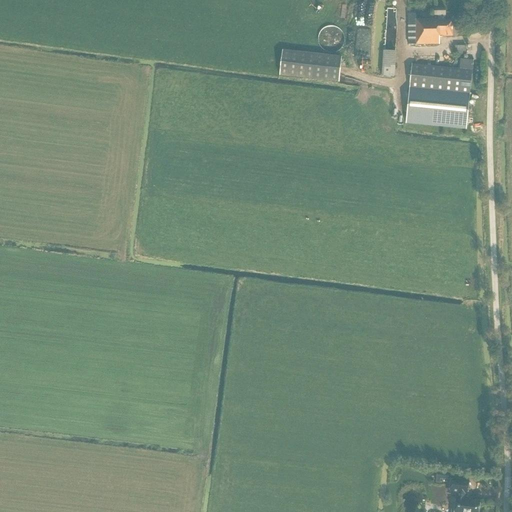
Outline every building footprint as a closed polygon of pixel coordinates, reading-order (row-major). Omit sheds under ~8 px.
[(452,21),(445,21),(445,16),(445,8),(434,8),(434,16),(438,16),(438,20),(415,20),(415,14),(408,14),(408,45),(439,44),(439,36),(452,36),(452,21)] [(465,46),(454,46),(454,54),(465,54),(465,46)] [(279,76),(339,82),(342,57),(282,50),(279,76)] [(380,75),(393,75),(394,51),(381,50),(380,75)] [(460,59),(459,68),(411,64),(409,89),(414,89),(470,95),(473,60),(460,59)] [(466,129),(470,95),(414,89),(410,89),(406,123),(466,129)] [(448,480),(449,473),(437,471),(436,478),(448,480)] [(478,511),(479,502),(471,501),(472,499),(467,499),(467,501),(465,501),(465,495),(467,495),(468,482),(452,480),(450,493),(457,494),(455,504),(453,504),(452,511),(478,511)]
